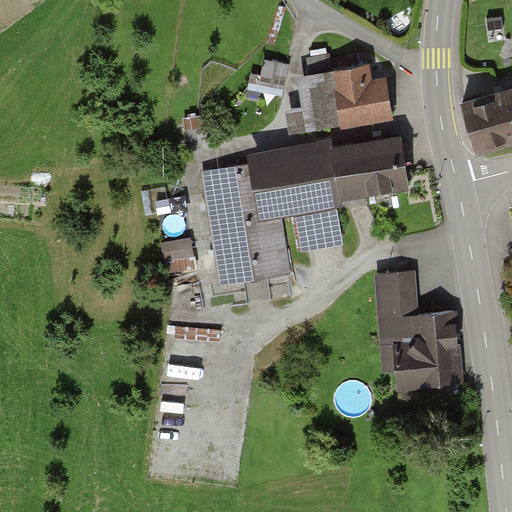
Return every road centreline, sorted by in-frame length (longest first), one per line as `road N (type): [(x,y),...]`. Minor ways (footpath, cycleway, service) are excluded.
road 1 (unclassified): [(458,185),(507,511)]
road 2 (residential): [(437,78),(304,0)]
